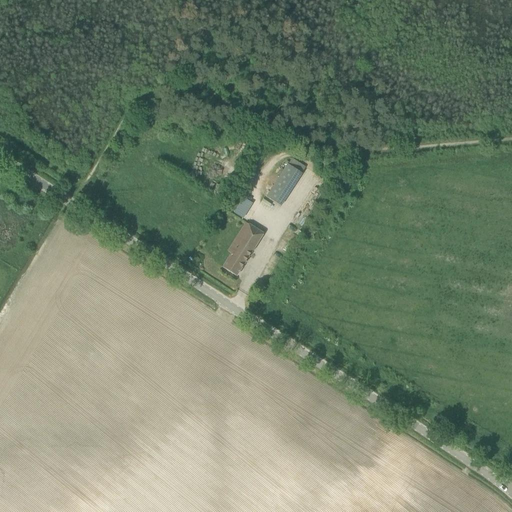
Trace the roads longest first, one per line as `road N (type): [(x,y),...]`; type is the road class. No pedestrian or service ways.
road 1 (unclassified): [(511,496),(0,158)]
road 2 (track): [(511,139),(357,151),(310,146),(190,86),(134,105),(82,186)]
